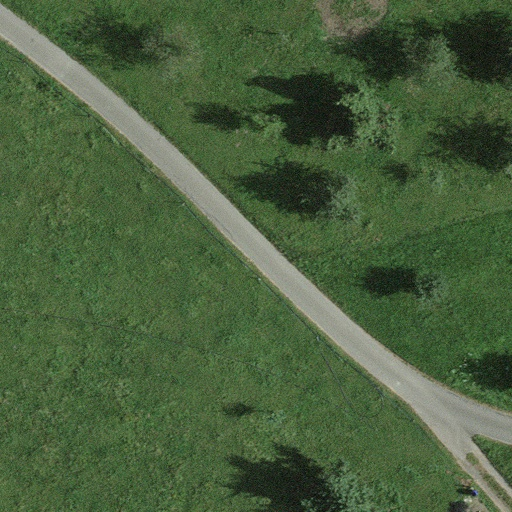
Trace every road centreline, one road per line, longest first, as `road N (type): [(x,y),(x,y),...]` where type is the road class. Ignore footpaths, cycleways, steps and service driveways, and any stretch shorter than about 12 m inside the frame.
road 1 (track): [(511,434),(455,416),(383,368),(131,124),(0,19)]
road 2 (track): [(507,511),(383,368)]
